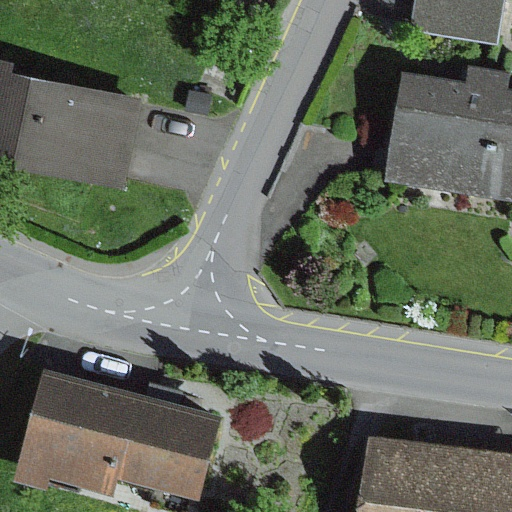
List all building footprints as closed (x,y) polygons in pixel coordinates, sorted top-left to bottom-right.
[(510,0),(420,0),(420,2),(415,28),(504,42),(510,0)] [(14,63),(0,60),(0,165),(123,191),(141,102),(11,75),(14,63)] [(472,78),(407,67),(392,160),(389,181),(511,200),(511,67),(474,62),(472,78)] [(214,93),(191,90),(188,109),(211,113),(214,93)] [(50,363),(21,475),(53,483),(56,471),(122,488),(123,482),(126,471),(194,488),(208,492),(229,409),(50,363)] [(511,511),(511,444),(375,429),(366,511),(511,511)] [(126,471),(123,482),(155,491),(152,501),(188,510),(194,488),(126,471)]
